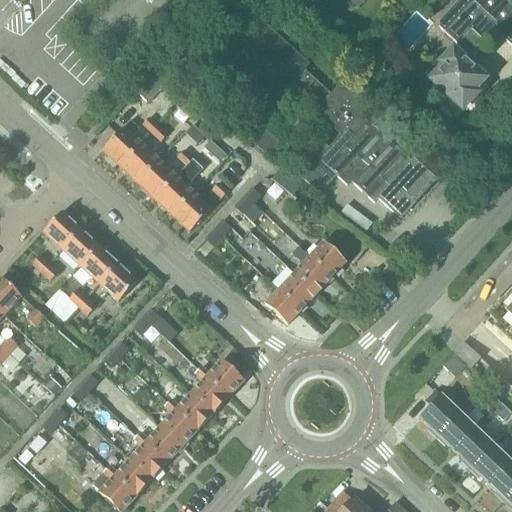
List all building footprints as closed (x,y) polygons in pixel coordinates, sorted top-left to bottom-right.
[(442,68),(429,82),(447,99),(439,106),(451,118),(459,110),(460,111),(486,84),(463,63),(493,32),(511,50),(511,12),(506,5),(501,0),(460,0),(436,26),(444,34),(457,46),(439,65),(442,68)] [(264,29),(228,69),(254,93),(248,100),(259,110),(265,104),(268,107),(286,87),(314,113),(330,96),(302,70),(305,67),(264,29)] [(151,79),(138,94),(149,104),(162,89),(151,79)] [(333,131),(295,173),(319,196),(336,177),(346,186),(350,183),(373,204),(377,199),(392,213),(400,204),(410,213),(438,184),(413,161),(410,164),(364,121),(371,114),(340,85),(330,96),(314,113),(311,116),(324,128),(327,125),(333,131)] [(152,134),(158,127),(149,119),(143,125),(152,134)] [(120,167),(141,145),(131,136),(138,129),(130,122),(102,151),(120,167)] [(158,127),(152,134),(161,142),(167,136),(158,127)] [(137,184),(158,162),(141,145),(120,167),(137,184)] [(183,151),(177,157),(186,166),(192,159),(183,151)] [(154,200),(175,178),(158,162),(137,184),(154,200)] [(272,181),(293,197),(299,189),(279,173),(272,181)] [(172,216),(192,194),(175,178),(154,200),(172,216)] [(221,200),(228,193),(218,184),(212,191),(221,200)] [(261,198),(253,189),(244,198),(252,207),(261,198)] [(192,194),(172,216),(189,233),(210,211),(192,194)] [(235,207),(243,215),(252,207),(244,198),(235,207)] [(42,233),(43,234),(61,251),(80,231),(61,213),(42,233)] [(213,231),(222,240),(231,231),(222,222),(213,231)] [(80,268),(99,248),(80,231),(61,251),(80,268)] [(222,240),(213,231),(205,240),(213,249),(222,240)] [(321,244),(308,257),(307,259),(329,280),(344,265),(321,244)] [(99,286),(118,265),(99,248),(80,268),(99,286)] [(291,255),(302,265),(293,274),(315,295),(329,280),(307,259),(308,257),(298,248),(291,255)] [(41,272),(48,265),(38,256),(31,264),(41,272)] [(48,265),(41,272),(50,281),(57,274),(48,265)] [(118,265),(99,286),(118,303),(137,283),(118,265)] [(279,289),(302,310),(315,295),(293,274),(279,289)] [(0,314),(2,317),(20,298),(0,280),(0,314)] [(302,310),(279,289),(265,304),(287,326),(302,310)] [(77,290),(70,298),(79,307),(86,299),(77,290)] [(511,296),(487,324),(511,346),(511,392),(509,396),(511,398),(511,296)] [(89,316),(96,308),(86,299),(79,307),(89,316)] [(142,320),(149,328),(158,318),(151,311),(142,320)] [(0,319),(2,317),(0,314),(0,349),(0,350),(8,357),(17,349),(8,341),(6,343),(0,337),(0,319)] [(41,322),(33,314),(24,324),(32,332),(41,322)] [(149,328),(142,320),(133,329),(141,336),(149,328)] [(151,329),(169,344),(177,336),(160,320),(151,329)] [(127,351),(120,344),(111,353),(119,360),(127,351)] [(0,350),(0,349),(0,366),(8,357),(0,350)] [(103,363),(110,370),(119,360),(111,353),(103,363)] [(453,378),(466,366),(454,354),(442,367),(453,378)] [(199,373),(228,401),(243,384),(221,363),(209,376),(202,370),(199,373)] [(190,396),(212,417),(228,401),(199,373),(196,376),(203,383),(190,396)] [(97,384),(89,377),(81,386),(89,393),(97,384)] [(72,396),(91,413),(98,405),(87,395),(89,393),(81,386),(72,396)] [(437,436),(458,414),(441,398),(441,399),(434,393),(425,402),(431,408),(420,420),(437,436)] [(489,395),(481,403),(491,413),(499,405),(489,395)] [(212,417),(190,396),(179,408),(172,402),(168,406),(197,433),(212,417)] [(510,430),(511,427),(511,417),(499,405),(492,412),(499,419),(510,430)] [(160,429),(182,450),(197,433),(168,406),(166,409),(172,415),(160,429)] [(66,417),(59,410),(50,420),(58,427),(66,417)] [(492,412),(475,430),(454,453),(470,469),(492,446),(482,437),(499,419),(492,412)] [(458,414),(437,436),(454,453),(475,430),(458,414)] [(42,429),(49,436),(58,427),(50,420),(42,429)] [(182,450),(160,429),(148,442),(141,435),(138,439),(167,466),(182,450)] [(39,439),(30,450),(37,456),(46,446),(39,439)] [(129,461),(151,482),(167,466),(138,439),(135,442),(141,448),(129,461)] [(492,446),(470,469),(487,485),(509,462),(492,446)] [(122,455),(107,471),(136,499),(151,482),(129,461),(122,455)] [(511,465),(509,462),(487,485),(504,501),(511,492),(511,465)] [(91,488),(98,494),(117,511),(123,511),(136,499),(107,471),(91,488)] [(361,511),(364,510),(352,499),(350,502),(341,495),(325,511),(361,511)]
